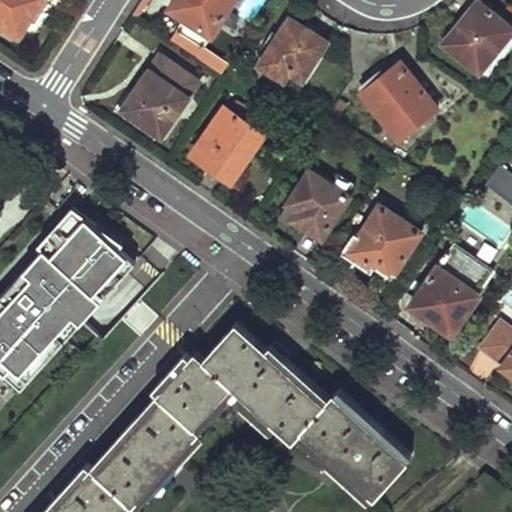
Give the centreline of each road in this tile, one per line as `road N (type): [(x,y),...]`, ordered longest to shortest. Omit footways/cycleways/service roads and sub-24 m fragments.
road 1 (tertiary): [(511,435),(44,108)]
road 2 (residential): [(44,108),(112,0)]
